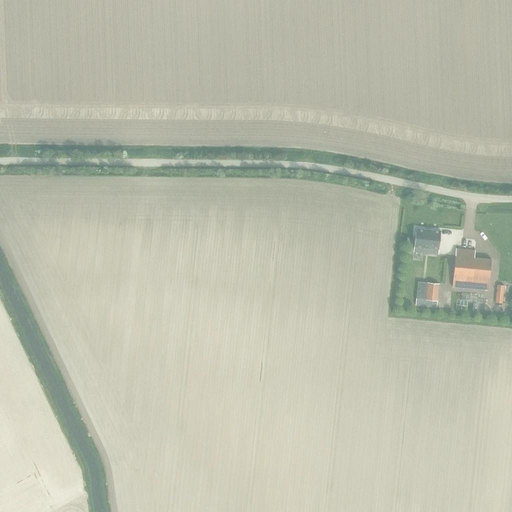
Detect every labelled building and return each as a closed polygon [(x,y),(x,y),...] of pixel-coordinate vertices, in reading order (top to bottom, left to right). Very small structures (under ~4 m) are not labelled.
[(415,228),(413,246),(431,248),(431,253),(438,254),(440,230),(415,228)] [(488,290),(491,259),(474,257),(475,251),(455,249),(452,287),(488,290)] [(511,277),(511,260),(498,260),(497,276),(511,277)] [(435,308),(437,285),(426,284),(425,296),(419,295),(418,306),(435,308)] [(501,303),(503,286),(497,285),(495,303),(501,303)]
